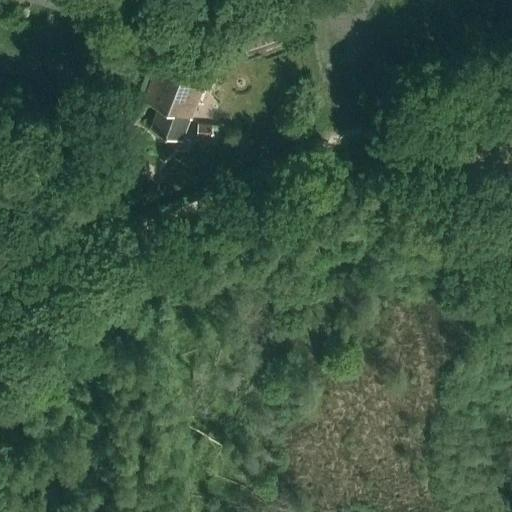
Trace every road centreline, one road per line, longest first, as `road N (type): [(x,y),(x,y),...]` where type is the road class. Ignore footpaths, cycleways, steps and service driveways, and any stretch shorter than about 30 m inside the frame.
road 1 (track): [(511,222),(399,132),(348,133),(44,263)]
road 2 (track): [(44,263),(115,117),(150,0)]
